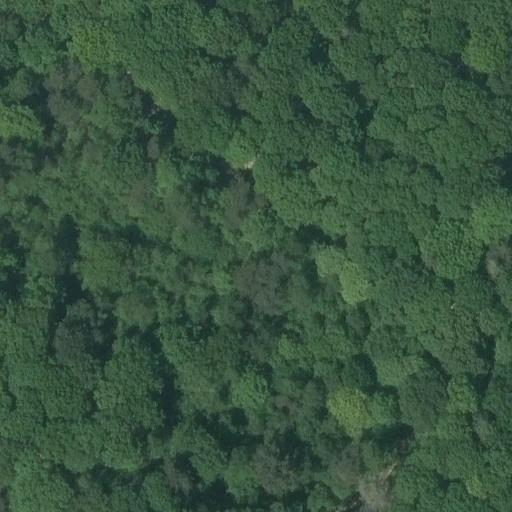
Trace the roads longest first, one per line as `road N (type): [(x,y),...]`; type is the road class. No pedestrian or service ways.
road 1 (track): [(12,0),(446,343),(450,274),(490,95)]
road 2 (track): [(358,511),(413,442),(436,395),(446,343),(511,397)]
road 3 (track): [(357,0),(490,95)]
